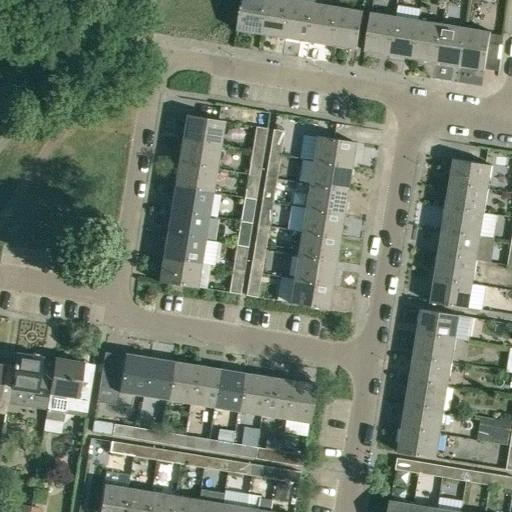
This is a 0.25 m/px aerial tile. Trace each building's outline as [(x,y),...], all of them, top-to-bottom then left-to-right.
[(241,0),(237,30),(261,34),(266,0),(241,0)] [(266,0),(261,34),(285,38),(291,0),(266,0)] [(291,0),(285,38),(309,42),(315,3),(297,0),(291,0)] [(309,42),(332,46),(339,7),(315,3),(309,42)] [(339,7),(332,46),(357,50),(363,11),(339,7)] [(364,51),(389,55),(395,16),(371,12),(364,51)] [(412,59),(419,20),(395,16),(389,55),(412,59)] [(412,59),(436,63),(443,24),(419,20),(412,59)] [(436,63),(460,67),(466,28),(443,24),(436,63)] [(484,71),(491,32),(466,28),(460,67),(484,71)] [(181,139),(220,146),(224,121),(185,115),(181,139)] [(252,150),(263,152),(267,128),(256,127),(252,150)] [(284,131),(273,129),(269,154),(280,156),(284,131)] [(316,135),(311,160),(351,167),(355,142),(316,135)] [(216,170),(220,146),(181,139),(177,163),(216,170)] [(248,174),(259,176),(263,152),(252,150),(248,174)] [(276,180),(280,156),(269,154),(265,178),(276,180)] [(489,189),(493,165),(453,158),(449,182),(489,189)] [(351,167),(311,160),(308,184),(348,191),(351,167)] [(212,193),(216,170),(177,163),(173,187),(212,193)] [(255,200),(259,176),(248,174),(244,198),(255,200)] [(272,203),(276,180),(265,178),(261,202),(272,203)] [(449,182),(445,206),(485,212),(489,189),(449,182)] [(308,184),(304,208),(344,214),(348,191),(308,184)] [(209,217),(212,193),(173,187),(169,211),(209,217)] [(240,222),(252,224),(255,200),(244,198),(240,222)] [(269,227),(272,203),(261,202),(257,225),(269,227)] [(445,206),(442,229),(482,236),(485,212),(445,206)] [(304,208),(300,232),(340,238),(344,214),(304,208)] [(169,211),(165,235),(205,241),(209,217),(169,211)] [(252,224),(240,222),(237,246),(248,247),(252,224)] [(257,225),(254,249),(265,251),(269,227),(257,225)] [(438,253),(478,260),(482,236),(442,229),(438,253)] [(296,256),(336,262),(340,238),(300,232),(296,256)] [(201,265),(205,241),(165,235),(162,258),(201,265)] [(237,246),(233,270),(244,271),(248,247),(237,246)] [(261,275),(265,251),(254,249),(250,273),(261,275)] [(438,253),(434,277),(474,283),(478,260),(438,253)] [(296,256),(292,280),(332,286),(336,262),(296,256)] [(201,265),(162,258),(158,283),(197,289),(201,265)] [(240,295),(244,271),(233,270),(229,293),(240,295)] [(257,298),(261,275),(250,273),(246,296),(257,298)] [(474,283),(434,277),(430,301),(470,308),(474,283)] [(288,304),(328,310),(332,286),(292,280),(288,304)] [(416,332),(457,339),(461,314),(421,308),(416,332)] [(416,332),(413,356),(453,363),(457,339),(416,332)] [(33,399),(48,401),(49,394),(56,357),(39,354),(39,356),(18,353),(17,359),(15,360),(14,364),(11,388),(34,392),(33,399)] [(148,357),(124,353),(123,357),(104,354),(98,388),(118,391),(118,392),(142,396),(148,357)] [(449,386),(453,363),(413,356),(409,380),(449,386)] [(49,394),(48,401),(47,412),(44,430),(61,433),(64,413),(86,416),(93,373),(81,371),(83,361),(56,357),(49,394)] [(172,361),(148,357),(142,396),(165,400),(172,361)] [(165,400),(189,404),(196,365),(172,361),(165,400)] [(0,411),(7,413),(11,388),(14,364),(0,362),(0,411)] [(219,368),(196,365),(189,404),(213,408),(219,368)] [(213,408),(236,412),(243,372),(219,368),(213,408)] [(267,376),(243,372),(236,412),(260,416),(267,376)] [(284,420),(290,380),(267,376),(260,416),(284,420)] [(315,384),(290,380),(284,420),(308,424),(315,384)] [(409,380),(405,403),(445,410),(449,386),(409,380)] [(405,403),(401,427),(441,434),(445,410),(405,403)] [(100,433),(111,435),(113,424),(102,422),(100,433)] [(135,439),(137,428),(113,424),(111,435),(135,439)] [(437,458),(441,434),(401,427),(397,451),(437,458)] [(160,432),(137,428),(135,439),(158,443),(160,432)] [(182,447),(184,436),(160,432),(158,443),(182,447)] [(208,440),(184,436),(182,447),(206,451),(208,440)] [(231,443),(208,440),(206,451),(229,455),(231,443)] [(134,445),(110,441),(108,452),(133,456),(134,445)] [(229,455),(253,458),(255,447),(231,443),(229,455)] [(156,460),(158,449),(134,445),(133,456),(156,460)] [(279,451),(255,447),(253,458),(277,462),(279,451)] [(182,453),(158,449),(156,460),(180,464),(182,453)] [(302,466),(304,455),(279,451),(277,462),(302,466)] [(182,453),(180,464),(204,468),(205,457),(182,453)] [(227,472),(229,461),(205,457),(204,468),(227,472)] [(421,461),(397,457),(395,468),(419,472),(421,461)] [(229,461),(227,472),(251,476),(253,464),(229,461)] [(421,461),(419,472),(443,476),(444,465),(421,461)] [(253,464),(251,476),(274,479),(276,468),(253,464)] [(466,480),(468,470),(444,465),(443,476),(466,480)] [(274,479),(299,484),(301,472),(276,468),(274,479)] [(468,470),(466,480),(490,484),(492,474),(468,470)] [(511,477),(492,474),(490,484),(511,487),(511,477)] [(290,483),(278,481),(275,499),(288,501),(290,483)] [(98,511),(123,511),(127,487),(103,483),(98,511)] [(127,487),(123,511),(147,511),(151,491),(127,487)] [(47,491),(34,488),(31,502),(44,505),(47,491)] [(147,511),(172,511),(175,495),(151,491),(147,511)] [(172,511),(196,511),(199,499),(175,495),(172,511)] [(245,511),(269,511),(270,511),(271,499),(259,497),(257,509),(246,507),(245,511)] [(196,511),(220,511),(222,503),(199,499),(196,511)] [(412,511),(414,503),(389,499),(386,511),(412,511)] [(245,511),(246,507),(222,503),(220,511),(245,511)] [(412,511),(436,511),(438,507),(414,503),(412,511)]
